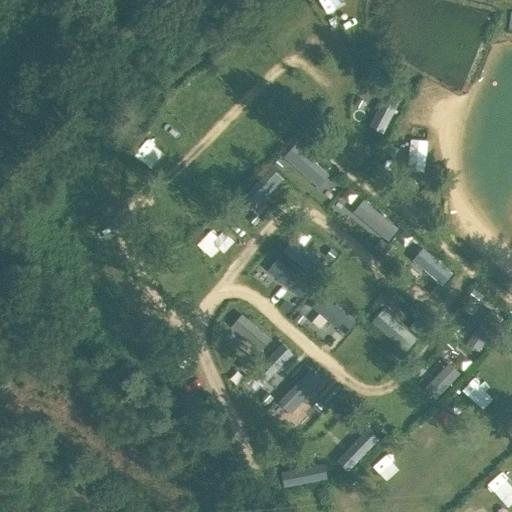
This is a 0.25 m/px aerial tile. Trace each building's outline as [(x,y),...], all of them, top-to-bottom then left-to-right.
[(388,86),(368,127),(382,134),(403,93),(388,86)] [(295,143),(284,155),(318,186),(329,174),(295,143)] [(280,157),(275,163),(281,169),(286,163),(280,157)] [(271,166),(244,195),(256,206),(283,177),(271,166)] [(364,201),(354,213),(388,241),(398,228),(364,201)] [(254,214),(248,220),(254,226),(260,220),(254,214)] [(292,239),(283,252),(318,278),(327,266),(292,239)] [(381,239),(374,248),(380,253),(387,244),(381,239)] [(330,248),(326,255),(332,260),(337,253),(330,248)] [(423,249),(413,261),(443,286),(453,275),(423,249)] [(277,258),(268,270),(302,298),(311,286),(277,258)] [(439,284),(432,292),(439,297),(445,289),(439,284)] [(391,290),(383,299),(393,307),(400,298),(391,290)] [(472,290),(467,297),(475,303),(480,296),(472,290)] [(322,296),(312,307),(347,335),(356,323),(322,296)] [(285,301),(280,307),(288,313),(293,307),(285,301)] [(384,309),(373,321),(406,350),(417,338),(384,309)] [(492,311),(467,343),(479,351),(503,320),(492,311)] [(300,313),(295,319),(301,324),(306,317),(300,313)] [(241,315),(232,326),(261,351),(271,339),(241,315)] [(450,341),(445,347),(451,352),(456,346),(450,341)] [(282,343),(251,375),(263,386),(293,354),(282,343)] [(247,363),(241,369),(248,374),(253,368),(247,363)] [(450,363),(425,389),(435,399),(460,373),(450,363)] [(309,370),(279,402),(290,413),(321,381),(309,370)] [(267,393),(262,398),(267,404),(273,398),(267,393)] [(319,401),(313,406),(319,412),(324,406),(319,401)] [(360,412),(354,418),(360,424),(366,418),(360,412)] [(367,429),(337,461),(348,471),(378,439),(367,429)] [(311,448),(304,449),(305,457),(313,455),(311,448)] [(324,464),(281,472),(284,487),(327,479),(324,464)]
